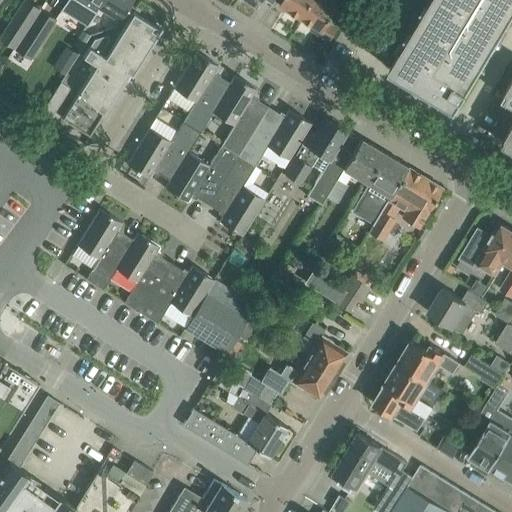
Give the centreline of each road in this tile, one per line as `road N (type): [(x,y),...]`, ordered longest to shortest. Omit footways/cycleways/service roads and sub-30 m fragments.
road 1 (residential): [(477,176),(192,7)]
road 2 (residential): [(336,402),(477,176)]
road 3 (residential): [(336,402),(511,511)]
road 4 (residential): [(87,171),(192,7)]
road 5 (residential): [(87,171),(197,240)]
road 6 (residential): [(270,511),(336,402)]
